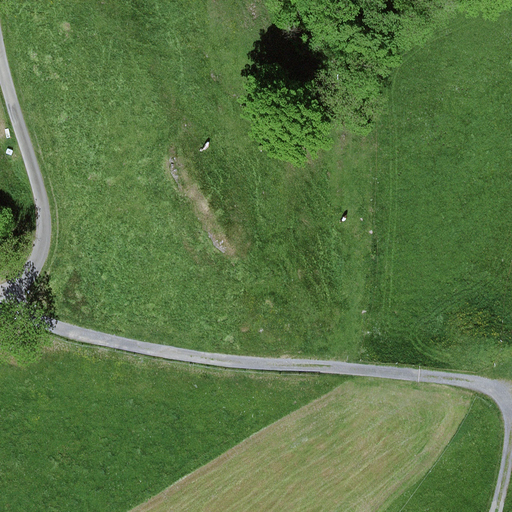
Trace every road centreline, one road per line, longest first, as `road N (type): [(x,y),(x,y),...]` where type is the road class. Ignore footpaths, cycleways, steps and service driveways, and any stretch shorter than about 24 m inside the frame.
road 1 (track): [(0,293),(57,329),(143,349),(491,388),(510,423),(495,511)]
road 2 (unclassified): [(0,291),(20,282),(37,259),(44,228),(0,48)]
